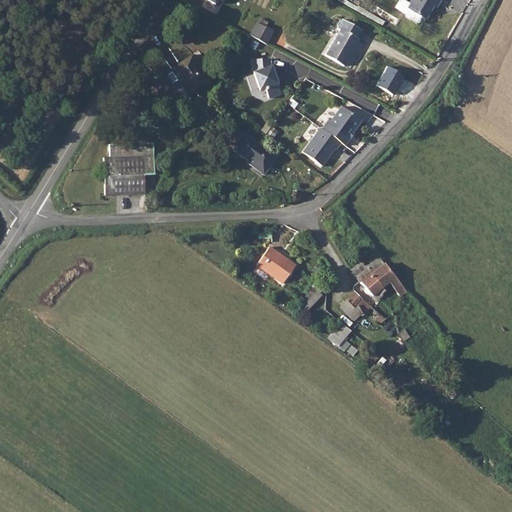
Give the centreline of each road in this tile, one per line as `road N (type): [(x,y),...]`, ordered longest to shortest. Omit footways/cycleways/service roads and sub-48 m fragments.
road 1 (unclassified): [(298,209),(329,196),(417,103),(482,0)]
road 2 (unclassified): [(24,219),(242,218),(298,209)]
road 3 (tertiary): [(155,0),(24,219)]
